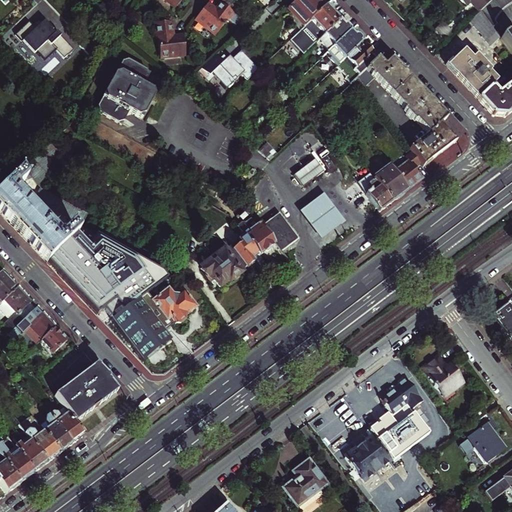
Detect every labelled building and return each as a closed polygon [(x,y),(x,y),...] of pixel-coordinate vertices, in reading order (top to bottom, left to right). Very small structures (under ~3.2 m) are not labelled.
[(325,6),(319,0),(296,0),(287,9),(303,27),(310,21),(325,6)] [(459,0),(465,6),(469,2),(476,10),(481,5),(487,0),(459,0)] [(497,18),(501,13),(507,8),(511,4),(511,33),(510,31),(499,40),(511,56),(511,0),(487,0),(481,5),(476,10),(478,12),(482,17),(486,22),(490,27),(490,28),(495,24),(493,22),(497,18)] [(215,9),(207,4),(195,20),(215,36),(227,20),(235,26),(241,19),(220,3),(215,9)] [(319,40),(324,36),(339,21),(325,6),(310,21),(303,27),(289,41),(303,56),(319,40)] [(470,19),(473,24),(478,29),(481,34),(480,35),(485,40),(488,45),(498,38),(494,33),(490,28),(490,27),(486,22),(482,17),(478,12),(470,19)] [(28,22),(15,35),(21,42),(23,39),(39,55),(40,54),(45,60),(54,51),(54,52),(56,50),(64,59),(68,55),(68,56),(74,51),(56,32),(52,35),(50,33),(50,32),(39,19),(32,26),(28,22)] [(339,21),(324,36),(319,40),(322,43),(320,44),(328,53),(350,32),(339,21)] [(453,32),(443,21),(434,29),(445,40),(453,32)] [(182,36),(173,36),(172,22),(155,23),(155,36),(156,36),(157,58),(183,57),(182,36)] [(329,61),(336,68),(361,44),(350,32),(328,53),(327,54),(331,59),(329,61)] [(84,41),(79,46),(88,56),(93,50),(84,41)] [(344,80),(350,86),(356,80),(375,62),(370,57),(372,55),(361,44),(336,68),(346,78),(344,80)] [(463,51),(447,67),(478,100),(491,88),(497,82),(489,74),(491,72),(475,56),(471,60),(463,51)] [(246,82),(258,71),(241,53),(231,62),(227,58),(224,61),(221,58),(217,61),(213,57),(196,73),(206,83),(212,78),(224,91),(227,88),(228,89),(232,86),(231,85),(241,76),(246,82)] [(123,125),(129,111),(142,117),(155,91),(142,84),(148,72),(121,58),(95,112),(123,125)] [(392,97),(410,80),(391,60),(384,67),(377,61),(375,62),(356,80),(362,88),(373,78),(392,97)] [(410,80),(392,97),(406,113),(405,114),(410,120),(412,119),(428,135),(439,125),(447,118),(410,80)] [(511,83),(497,94),(491,88),(478,100),(493,116),(504,117),(511,111),(511,83)] [(428,135),(442,152),(455,142),(439,125),(428,135)] [(442,152),(428,135),(409,150),(411,153),(420,164),(422,167),(442,152)] [(50,144),(44,150),(54,161),(58,153),(50,144)] [(0,214),(18,233),(34,217),(13,195),(13,191),(17,187),(20,186),(23,184),(23,181),(24,181),(31,180),(39,189),(54,161),(44,150),(23,170),(18,174),(0,191),(0,214)] [(409,161),(393,173),(407,191),(416,184),(422,179),(414,169),(420,164),(411,153),(406,157),(409,161)] [(316,161),(291,174),(298,187),(323,174),(316,161)] [(407,191),(393,173),(389,168),(373,179),(375,182),(391,203),(398,197),(407,191)] [(391,203),(375,182),(368,187),(371,190),(365,194),(379,212),(385,207),(391,203)] [(29,205),(37,214),(45,207),(49,202),(54,197),(39,189),(37,195),(34,200),(29,205)] [(323,195),(299,212),(320,240),(343,223),(323,195)] [(69,229),(76,235),(80,228),(87,215),(76,210),(71,207),(65,203),(60,201),(54,197),(49,202),(45,207),(51,210),(56,213),(62,216),(68,219),(69,229)] [(278,215),(261,228),(274,245),(278,251),(295,239),(278,215)] [(76,235),(69,229),(67,229),(64,233),(64,235),(59,239),(55,238),(36,219),(34,217),(18,233),(46,263),(76,235)] [(241,234),(256,254),(258,256),(274,245),(261,228),(253,218),(244,225),(241,221),(235,226),(241,234)] [(147,292),(167,277),(162,270),(80,228),(76,235),(46,263),(72,290),(96,315),(103,309),(112,318),(111,319),(141,362),(170,340),(163,331),(174,323),(170,316),(166,319),(159,309),(156,311),(152,305),(154,303),(153,300),(147,292)] [(227,248),(243,269),(255,260),(253,257),(256,254),(241,234),(238,236),(240,239),(227,248)] [(208,281),(211,279),(218,288),(227,281),(228,283),(239,274),(223,252),(217,256),(214,252),(209,251),(202,256),(201,260),(204,266),(200,269),(208,281)] [(17,290),(0,271),(0,303),(1,305),(4,301),(17,290)] [(174,323),(177,321),(181,323),(185,319),(184,315),(194,307),(182,291),(176,295),(171,294),(167,289),(153,300),(154,303),(152,305),(156,311),(159,309),(166,319),(170,316),(174,323)] [(31,304),(17,290),(4,301),(15,313),(0,327),(0,333),(5,338),(7,336),(23,321),(18,316),(30,305),(31,304)] [(18,316),(23,321),(35,310),(30,305),(18,316)] [(511,309),(511,310),(508,305),(493,317),(511,342),(511,309)] [(12,343),(29,327),(41,315),(35,309),(35,310),(23,321),(7,336),(12,343)] [(41,315),(29,327),(42,342),(55,330),(41,315)] [(67,343),(55,330),(42,342),(41,343),(54,355),(67,343)] [(438,357),(422,369),(428,377),(428,378),(443,398),(462,384),(455,374),(451,374),(447,368),(446,368),(438,357)] [(95,366),(53,397),(62,409),(74,424),(96,408),(116,392),(108,382),(109,380),(95,366)] [(391,416),(406,405),(410,410),(422,402),(418,396),(406,380),(380,400),(390,414),(391,416)] [(412,413),(410,410),(406,405),(391,416),(390,414),(365,432),(370,438),(388,461),(391,459),(393,460),(429,433),(413,412),(412,413)] [(486,415),(480,408),(471,415),(477,422),(486,415)] [(74,424),(62,409),(57,414),(52,413),(48,416),(71,445),(77,441),(83,436),(74,424)] [(71,445),(48,416),(45,419),(44,423),(48,428),(43,433),(59,454),(65,450),(71,445)] [(497,430),(491,422),(459,447),(466,455),(473,451),(483,465),(503,451),(490,434),(497,430)] [(24,434),(27,437),(47,464),(53,459),(59,454),(43,433),(36,437),(33,432),(28,431),(24,434)] [(17,452),(33,473),(40,468),(47,464),(27,437),(13,447),(17,452)] [(389,462),(388,461),(370,438),(344,458),(362,482),(389,462)] [(28,478),(33,473),(17,452),(10,457),(0,444),(0,455),(21,483),(28,478)] [(0,484),(7,494),(14,488),(21,483),(0,455),(0,484)] [(300,511),(329,490),(308,462),(298,469),(303,475),(297,480),(283,490),(299,511),(300,511)] [(303,475),(298,469),(292,474),(297,480),(303,475)] [(511,472),(485,493),(492,503),(510,489),(511,491),(511,472)]
